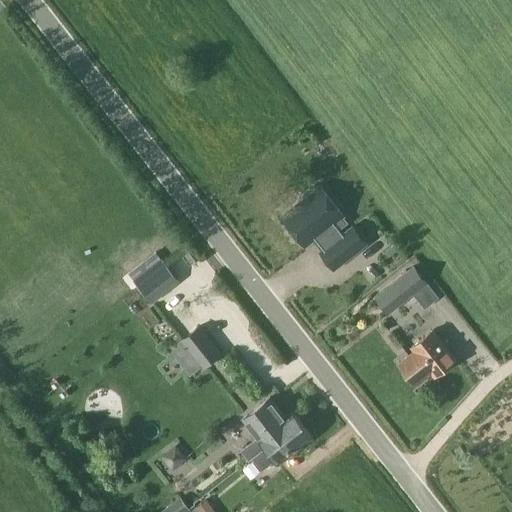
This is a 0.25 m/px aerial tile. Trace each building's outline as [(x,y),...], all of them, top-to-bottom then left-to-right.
[(342,213),(318,182),(312,186),(311,185),(308,184),(300,191),(300,194),(301,195),(278,213),(303,244),(312,237),(320,246),(317,249),(332,268),(365,241),(350,222),(342,229),(339,225),(345,220),(341,214),(342,213)] [(392,293),(401,304),(428,282),(414,265),(375,296),(381,303),(392,293)] [(221,353),(200,325),(181,340),(203,367),(221,353)] [(433,372),(435,375),(458,358),(436,329),(413,346),(416,350),(399,362),(416,384),(433,372)] [(303,427),(291,411),(284,417),(269,398),(242,418),(258,438),(242,451),(249,459),(250,458),(263,448),(268,453),(303,427)] [(263,448),(250,458),(253,456),(263,469),(277,458),(281,464),(312,438),(303,427),(268,453),(263,448)] [(161,511),(185,511),(189,509),(180,498),(161,511)] [(216,511),(207,499),(196,508),(198,511),(216,511)]
